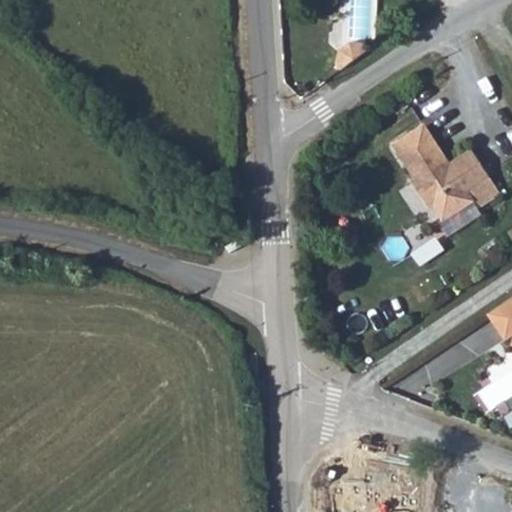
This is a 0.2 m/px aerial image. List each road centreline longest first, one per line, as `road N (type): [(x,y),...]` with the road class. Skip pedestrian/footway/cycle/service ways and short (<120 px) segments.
road 1 (unclassified): [(276,304),(119,252),(0,226)]
road 2 (residential): [(263,132),(299,120),(499,0)]
road 3 (unclassified): [(511,462),(353,405),(281,396)]
road 4 (unclassified): [(263,132),(276,304)]
road 5 (unclassified): [(257,0),(263,132)]
